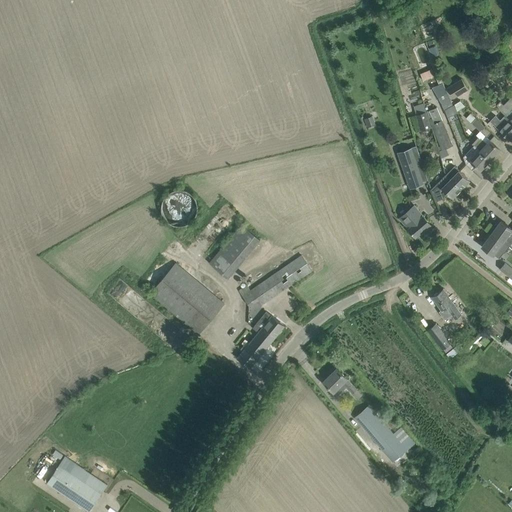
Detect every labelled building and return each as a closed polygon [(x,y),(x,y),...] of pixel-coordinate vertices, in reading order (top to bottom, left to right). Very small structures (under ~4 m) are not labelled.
[(511,52),(505,41),(497,45),(506,61),(511,57),(511,52)] [(434,46),(428,48),(432,57),(437,55),(434,46)] [(439,74),(436,67),(420,73),(423,80),(439,74)] [(461,78),(447,87),(447,88),(445,89),(448,96),(448,95),(451,100),(468,90),(461,78)] [(452,105),(448,96),(445,89),(442,83),(439,84),(432,87),(442,104),(444,110),(452,105)] [(432,128),(426,112),(423,103),(414,106),(421,131),(432,128)] [(437,108),(426,112),(432,128),(440,146),(442,150),(446,148),(453,146),(437,108)] [(495,115),(490,121),(495,126),(494,126),(499,130),(498,130),(501,133),(509,140),(511,136),(511,121),(505,115),(500,120),(495,115)] [(372,116),(364,119),(367,127),(375,124),(372,116)] [(472,123),(480,131),(484,126),(476,118),(472,123)] [(500,149),(492,142),(490,141),(487,144),(481,138),(480,138),(476,135),(470,141),(474,145),(475,145),(481,151),(490,159),(500,149)] [(490,160),(490,159),(481,151),(475,145),(474,145),(463,156),(466,165),(472,170),(476,165),(480,170),(486,164),(487,165),(491,161),(490,160)] [(413,156),(400,160),(408,182),(413,181),(415,187),(424,184),(423,182),(428,180),(416,146),(411,147),(413,156)] [(470,181),(463,174),(454,166),(446,175),(461,190),(470,181)] [(461,190),(446,175),(437,184),(452,199),(461,190)] [(401,220),(408,229),(415,237),(430,224),(414,205),(410,209),(411,211),(401,220)] [(511,229),(501,221),(496,228),(493,226),(489,232),(491,234),(509,247),(511,242),(511,229)] [(244,223),(211,262),(230,278),(262,239),(244,223)] [(504,253),(509,247),(491,234),(482,246),(493,255),(494,254),(499,258),(504,252),(504,253)] [(312,270),(306,262),(302,255),(250,290),(247,285),(239,291),(249,306),(257,301),(260,305),(312,270)] [(149,294),(198,334),(225,302),(175,262),(149,294)] [(511,268),(505,263),(500,269),(511,279),(511,268)] [(445,319),(452,315),(455,319),(461,314),(443,288),(432,296),(441,310),(439,311),(445,319)] [(266,311),(260,319),(253,328),(258,332),(237,358),(250,368),(285,326),(272,315),(272,316),(266,311)] [(442,350),(450,344),(435,324),(427,330),(442,350)] [(485,335),(479,341),(484,346),(490,340),(485,335)] [(450,358),(462,348),(459,344),(446,354),(450,358)] [(338,396),(338,395),(345,387),(346,388),(346,387),(353,394),(358,390),(347,379),(347,378),(337,368),(324,381),(333,391),(334,391),(338,396)] [(376,412),(361,425),(393,462),(415,442),(402,426),(394,433),(376,412)] [(65,456),(47,484),(89,511),(108,485),(65,456)] [(48,494),(44,500),(56,508),(52,511),(62,511),(66,506),(48,494)]
